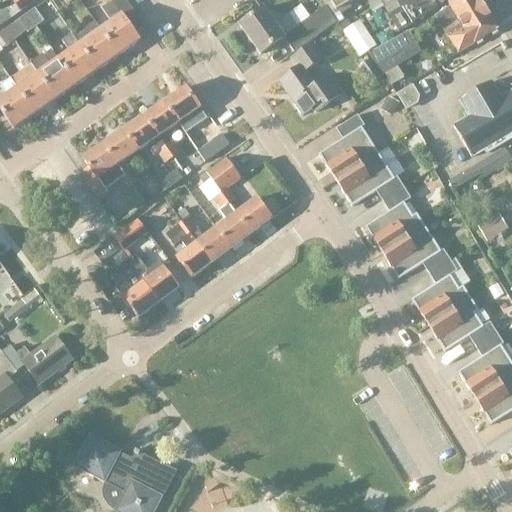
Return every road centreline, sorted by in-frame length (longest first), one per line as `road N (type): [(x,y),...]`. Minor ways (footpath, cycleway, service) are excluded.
road 1 (unclassified): [(505,511),(321,217)]
road 2 (residential): [(128,359),(321,217)]
road 3 (residential): [(0,175),(196,39)]
road 4 (residential): [(128,359),(0,183)]
road 5 (unclassified): [(321,217),(196,39)]
road 6 (residential): [(0,454),(128,359)]
